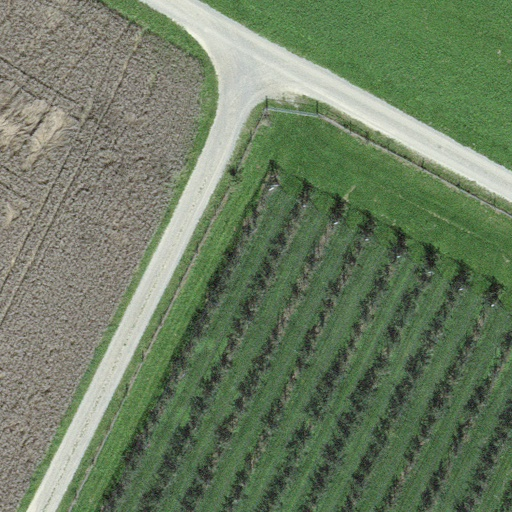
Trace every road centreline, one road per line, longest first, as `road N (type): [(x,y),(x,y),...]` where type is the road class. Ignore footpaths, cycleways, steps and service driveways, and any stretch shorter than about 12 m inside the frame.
road 1 (track): [(41,511),(259,56)]
road 2 (track): [(160,0),(511,196)]
